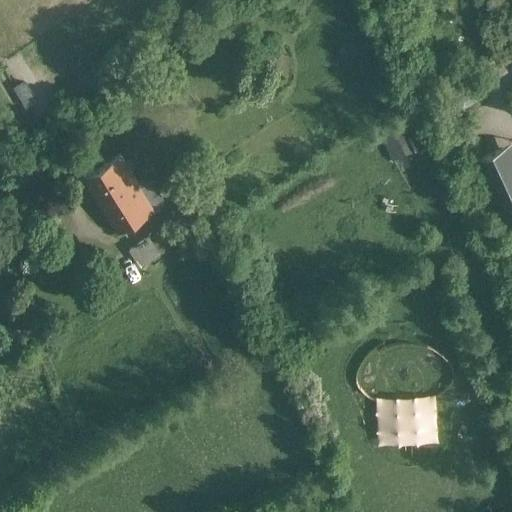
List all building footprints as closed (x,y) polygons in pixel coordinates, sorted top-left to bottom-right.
[(34,100),(24,83),(14,88),(25,106),(34,100)] [(380,131),(392,160),(428,145),(415,116),(380,131)] [(4,125),(0,127),(0,145),(12,137),(4,125)] [(511,146),(510,142),(494,150),(506,177),(511,174),(511,146)] [(494,150),(473,160),(486,187),(506,177),(494,150)] [(154,210),(120,155),(84,178),(118,232),(154,210)] [(8,172),(0,177),(0,205),(1,207),(22,193),(8,172)] [(511,174),(506,177),(486,187),(506,230),(511,227),(511,174)] [(220,216),(198,181),(187,188),(209,223),(220,216)] [(15,210),(0,215),(0,231),(12,266),(32,259),(15,210)] [(149,238),(129,250),(139,267),(159,254),(149,238)]
